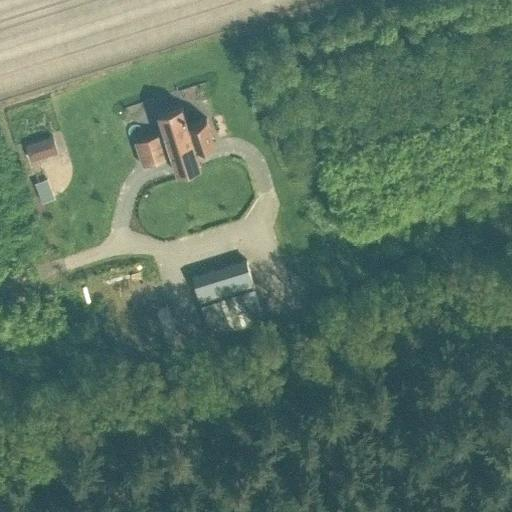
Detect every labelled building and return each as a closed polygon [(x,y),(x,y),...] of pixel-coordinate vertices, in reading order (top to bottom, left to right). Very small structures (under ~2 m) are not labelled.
[(172,87),(175,102),(186,99),(189,112),(203,109),(196,81),(172,87)] [(58,120),(54,96),(41,98),(45,122),(58,120)] [(137,121),(151,118),(146,97),(132,100),(137,121)] [(172,170),(197,162),(191,145),(209,139),(202,115),(183,121),(177,102),(153,110),(159,129),(138,135),(146,159),(167,153),(172,170)] [(53,134),(26,142),(31,156),(57,148),(53,134)] [(25,179),(32,201),(48,195),(41,174),(25,179)] [(194,275),(212,330),(265,313),(247,258),(194,275)] [(99,300),(94,281),(73,286),(78,306),(99,300)]
